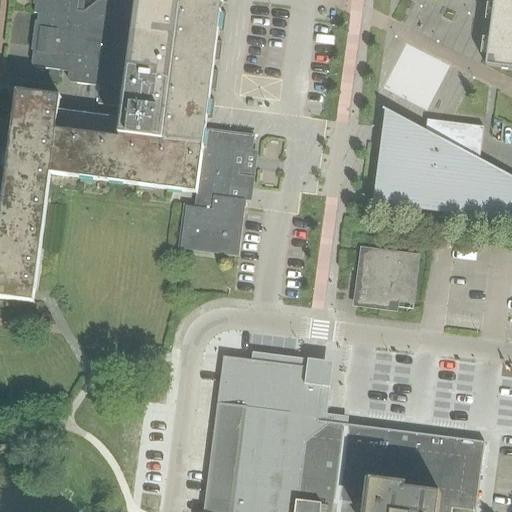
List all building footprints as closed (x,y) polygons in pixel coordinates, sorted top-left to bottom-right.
[(0,299),(34,304),(34,303),(33,303),(33,301),(35,292),(50,175),(196,194),(196,195),(195,207),(183,205),(178,250),(238,258),(244,212),(244,209),(244,208),(245,202),(246,200),(247,189),(250,189),(252,173),(243,172),(245,158),(245,154),(252,154),(252,151),(254,136),(205,130),(206,125),(207,119),(212,120),(213,107),(214,101),(209,101),(210,90),(215,91),(218,72),(213,71),(214,61),(219,62),(222,43),(217,42),(218,32),(223,33),(225,14),(220,13),(222,3),(227,4),(227,0),(35,0),(33,14),(37,15),(31,65),(34,68),(59,72),(68,73),(67,80),(69,83),(100,87),(97,105),(119,108),(130,110),(128,120),(121,119),(121,120),(58,111),(60,99),(60,100),(60,99),(16,93),(16,94),(17,94),(0,222),(0,299)] [(511,0),(494,0),(486,67),(511,70),(511,0)] [(59,72),(49,71),(47,82),(58,84),(59,72)] [(380,201),(372,200),(371,203),(511,220),(511,178),(479,161),(483,128),(427,121),(426,132),(382,109),(381,110),(391,115),(391,116),(389,132),(381,131),(379,144),(387,146),(385,159),(380,201)] [(409,301),(415,260),(363,253),(357,299),(368,300),(367,305),(393,309),(394,299),(409,301)] [(202,511),(451,511),(452,509),(471,511),(475,511),(480,475),(484,443),(440,437),(379,430),(347,426),(318,422),(325,371),(313,369),(278,365),(251,361),(223,358),(223,359),(220,377),(202,511)]
